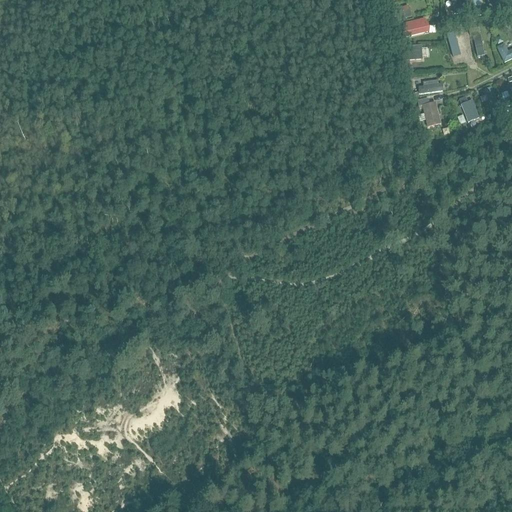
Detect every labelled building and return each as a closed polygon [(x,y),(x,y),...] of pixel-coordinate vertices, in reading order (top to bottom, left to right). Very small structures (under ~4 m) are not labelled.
[(464,0),(465,18),(481,17),(481,8),(473,9),(472,0),(464,0)] [(393,15),(392,6),(384,8),(385,16),(387,16),(393,15)] [(397,15),(393,16),(395,23),(411,18),(409,11),(408,11),(397,15)] [(425,19),(406,24),(401,29),(402,33),(409,38),(430,33),(431,29),(425,19)] [(471,34),(478,33),(476,26),(469,27),(471,34)] [(480,37),(474,38),(478,58),(484,57),(480,37)] [(454,46),(453,57),(461,58),(462,47),(454,46)] [(504,46),(497,50),(504,64),(511,60),(511,51),(508,54),(504,46)] [(421,48),(402,49),(403,62),(422,61),(421,48)] [(439,82),(423,83),(424,88),(419,89),(420,96),(445,93),(444,85),(440,85),(439,82)] [(503,102),(506,108),(511,106),(511,87),(506,89),(510,100),(503,102)] [(491,89),(484,92),(486,97),(488,103),(492,113),(499,111),(491,89)] [(466,98),(460,101),(469,125),(481,120),(473,102),(469,104),(466,98)] [(428,100),(418,102),(420,111),(424,110),(428,129),(442,126),(436,104),(429,105),(428,100)] [(459,127),(464,125),(461,117),(456,119),(459,127)] [(447,130),(440,131),(442,138),(449,136),(447,130)]
